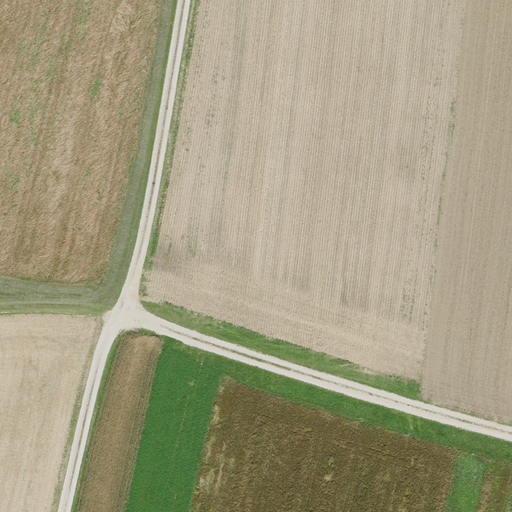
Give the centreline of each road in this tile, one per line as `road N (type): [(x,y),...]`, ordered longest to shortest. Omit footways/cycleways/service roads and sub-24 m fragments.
road 1 (track): [(0,315),(131,321),(511,434)]
road 2 (track): [(61,511),(86,383),(129,276),(181,0)]
